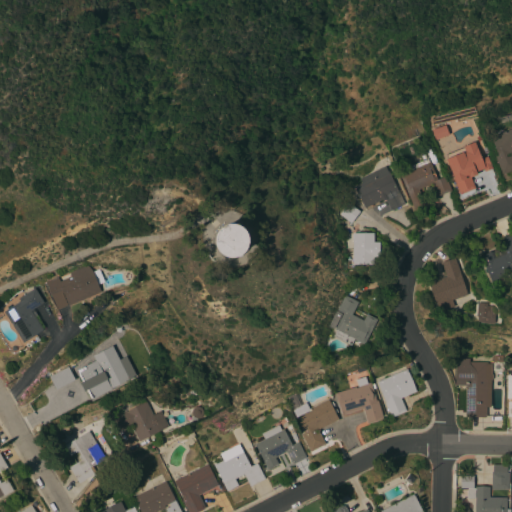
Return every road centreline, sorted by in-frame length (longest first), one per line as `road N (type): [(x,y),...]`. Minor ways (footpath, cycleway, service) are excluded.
road 1 (residential): [(511,449),(402,446),(258,511),(0,399)]
road 2 (residential): [(444,511),(441,387),(409,339),(405,292),(418,246),(511,205)]
